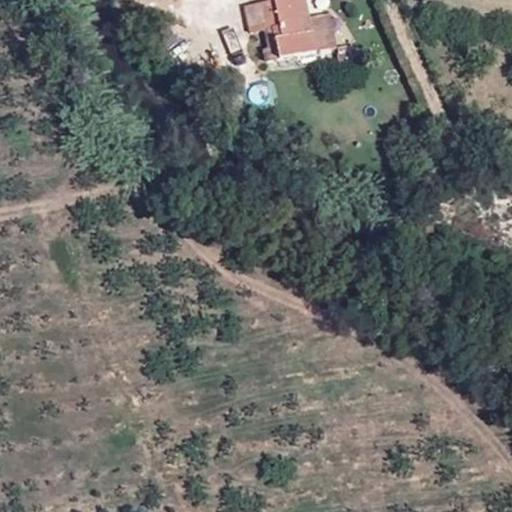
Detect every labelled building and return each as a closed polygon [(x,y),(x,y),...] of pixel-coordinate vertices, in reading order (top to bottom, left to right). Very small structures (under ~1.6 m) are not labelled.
[(317,50),(313,31),(308,33),(300,0),(280,0),(246,8),(251,33),(273,28),(281,59),(317,50)] [(300,0),(308,33),(313,31),(310,19),(306,0),(300,0)] [(310,19),(313,31),(317,50),(336,47),(330,14),(310,19)] [(222,108),(235,96),(222,82),(209,94),(222,108)] [(248,111),(235,96),(222,108),(235,123),(248,111)] [(438,159),(428,163),(434,180),(445,177),(438,159)]
